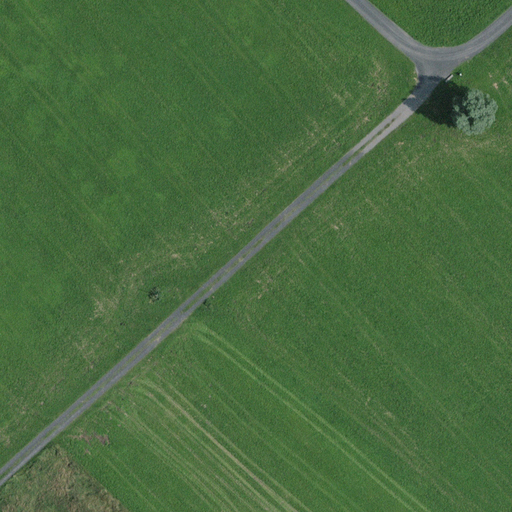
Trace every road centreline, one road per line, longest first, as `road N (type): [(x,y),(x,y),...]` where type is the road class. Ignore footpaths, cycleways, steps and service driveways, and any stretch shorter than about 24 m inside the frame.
road 1 (track): [(0,476),(426,92),(443,67)]
road 2 (track): [(366,0),(443,67),(511,18)]
